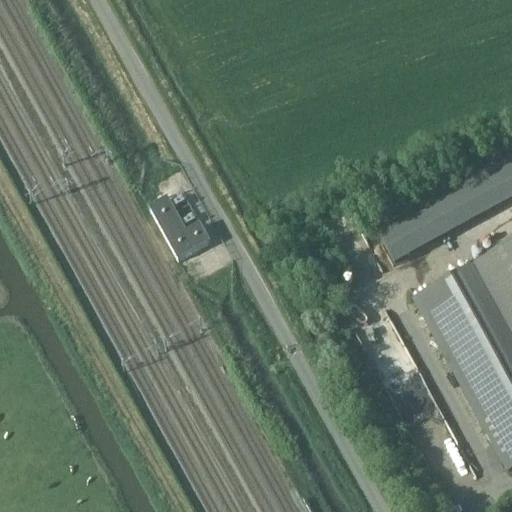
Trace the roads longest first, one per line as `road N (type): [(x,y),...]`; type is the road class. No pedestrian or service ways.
road 1 (unclassified): [(98,0),(381,511)]
road 2 (track): [(511,215),(388,282),(491,478),(481,511)]
road 3 (track): [(0,181),(181,511)]
